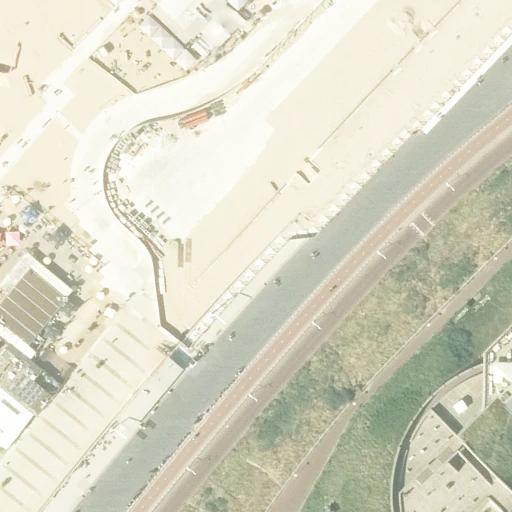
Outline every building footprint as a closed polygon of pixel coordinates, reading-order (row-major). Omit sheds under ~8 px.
[(463,32),(482,12),(469,0),(404,0),(335,74),(381,118),(463,32)] [(63,295),(19,352),(60,383),(103,326),(63,295)] [(409,422),(409,423),(402,436),(396,450),(392,464),(390,478),(389,481),(389,496),(389,504),(390,511),(511,511),(511,324),(482,354),(482,365),(481,415),(457,438),(424,403),(422,404),(414,416),(410,422),(409,422)] [(126,428),(161,387),(152,380),(150,378),(115,419),(117,420),(126,428)] [(0,461),(35,418),(0,390),(0,461)]
